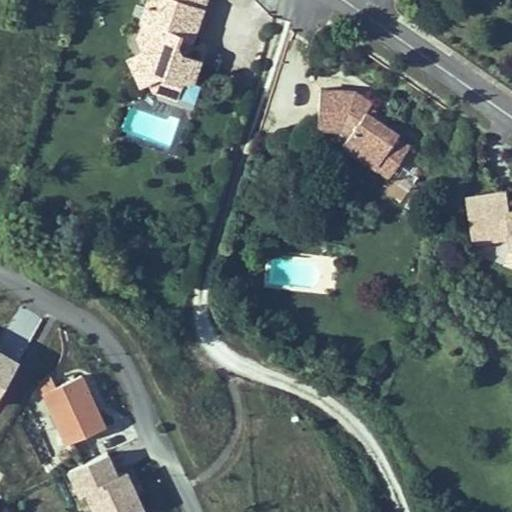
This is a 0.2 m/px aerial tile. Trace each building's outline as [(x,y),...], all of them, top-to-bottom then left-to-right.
[(202,0),(146,0),(139,18),(156,24),(152,34),(155,41),(140,49),(126,56),(137,79),(145,76),(151,89),(173,97),(180,78),(189,81),(197,60),(178,53),(174,42),(178,32),(190,37),(200,6),(202,0)] [(156,24),(139,18),(134,35),(140,49),(155,41),(152,34),(156,24)] [(198,85),(189,81),(180,78),(173,97),(192,103),(198,85)] [(372,99),(355,87),(321,83),(317,125),(339,128),(347,133),(340,144),(359,157),(362,153),(376,163),(385,151),(398,160),(410,142),(397,133),(399,130),(384,119),(367,107),(370,102),(372,99)] [(370,102),(367,107),(384,119),(387,114),(370,102)] [(387,176),(398,160),(385,151),(376,163),(362,153),(359,157),(387,176)] [(379,190),(400,202),(407,189),(386,177),(379,190)] [(511,212),(510,213),(508,196),(470,200),(475,245),(511,241),(511,249),(511,212)] [(0,385),(17,355),(0,345),(0,385)] [(104,425),(83,373),(44,389),(65,440),(104,425)] [(117,473),(108,451),(67,469),(76,490),(82,487),(117,473)] [(117,473),(82,487),(92,511),(130,511),(143,507),(127,468),(117,473)]
